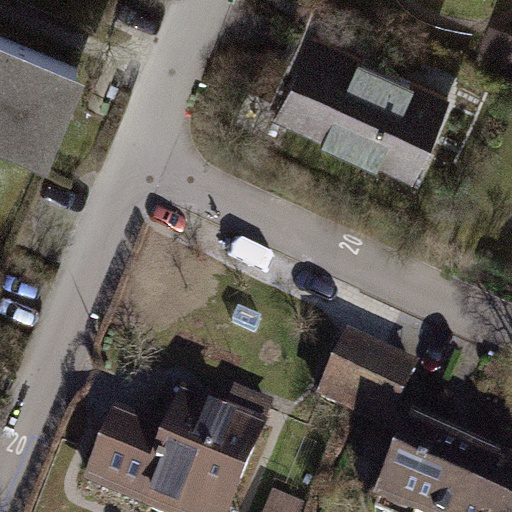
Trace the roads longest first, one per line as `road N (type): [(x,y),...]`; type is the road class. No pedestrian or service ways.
road 1 (residential): [(144,163),(511,335)]
road 2 (residential): [(0,507),(144,163)]
road 3 (residential): [(144,163),(211,0)]
